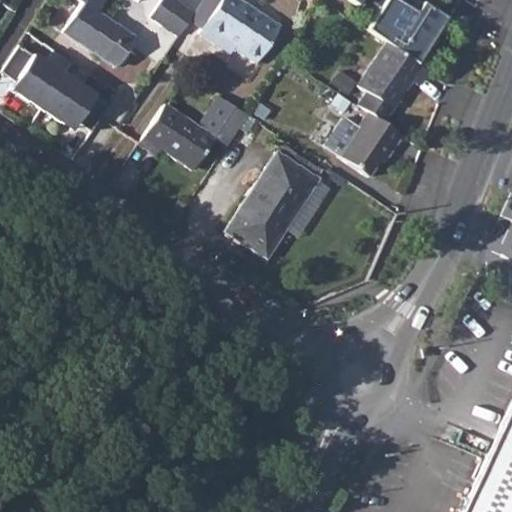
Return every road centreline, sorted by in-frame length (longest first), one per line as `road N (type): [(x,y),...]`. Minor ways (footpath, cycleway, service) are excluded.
road 1 (tertiary): [(0,143),(361,380)]
road 2 (tertiary): [(361,380),(440,264),(511,81)]
road 3 (tertiary): [(361,380),(287,511)]
